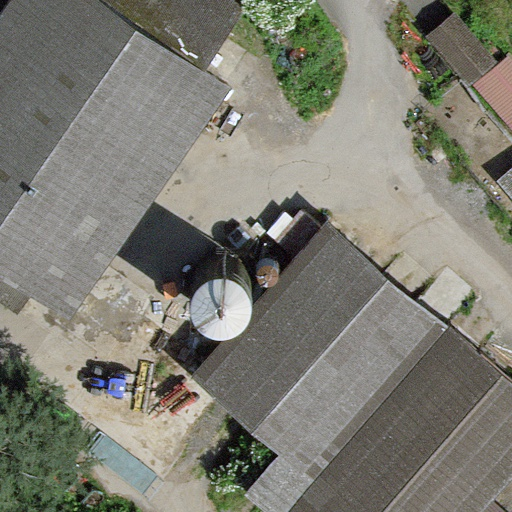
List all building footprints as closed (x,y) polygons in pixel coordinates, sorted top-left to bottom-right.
[(0,244),(73,296),(224,80),(211,71),(110,0),(36,0),(0,52),(0,244)] [(110,0),(211,71),(249,4),(242,0),(110,0)] [(500,63),(458,16),(433,38),(475,85),(500,63)] [(500,63),(475,85),(511,127),(511,62),(507,57),(500,63)] [(511,172),(502,181),(511,193),(511,172)] [(304,451),(269,491),(293,511),(480,511),(511,475),(511,377),(340,229),(214,374),(304,451)] [(233,254),(225,253),(217,254),(210,257),(203,261),(198,268),(195,275),(194,283),(195,291),(198,299),(202,305),(209,310),(216,314),(224,315),(232,314),(240,311),(246,306),(251,300),(255,292),(256,284),(255,276),(252,269),(247,262),(241,257),(233,254)]
